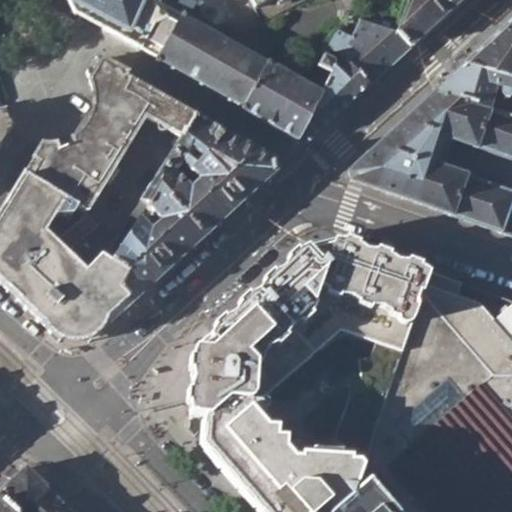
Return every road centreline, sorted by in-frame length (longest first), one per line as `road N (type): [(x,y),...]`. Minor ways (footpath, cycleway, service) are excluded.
road 1 (residential): [(504,0),(300,192)]
road 2 (residential): [(300,192),(511,267)]
road 3 (residential): [(300,192),(163,326)]
road 4 (tertiary): [(203,511),(86,396)]
